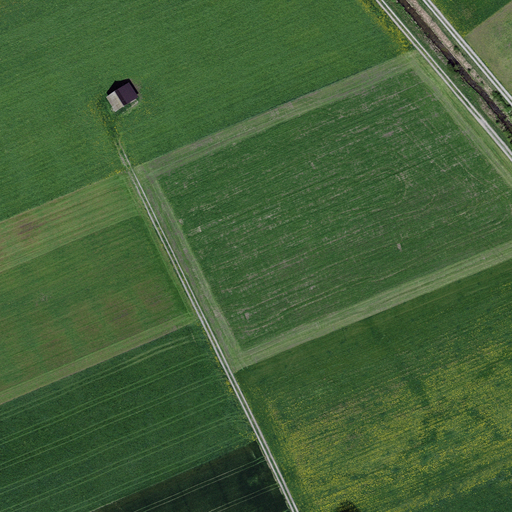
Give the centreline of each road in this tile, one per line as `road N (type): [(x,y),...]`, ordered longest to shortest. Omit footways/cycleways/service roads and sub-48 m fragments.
road 1 (track): [(54,0),(285,511)]
road 2 (track): [(511,158),(379,0)]
road 3 (track): [(426,0),(511,101)]
